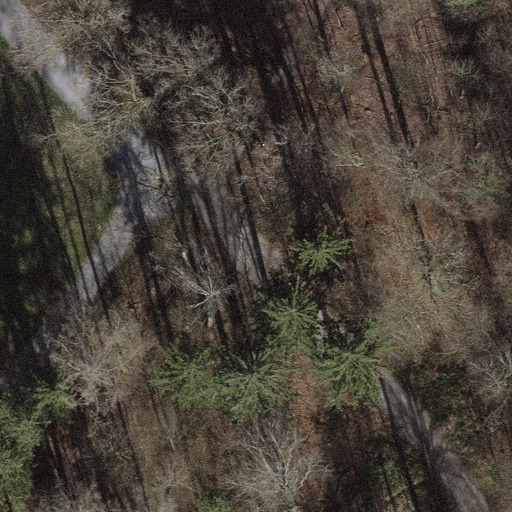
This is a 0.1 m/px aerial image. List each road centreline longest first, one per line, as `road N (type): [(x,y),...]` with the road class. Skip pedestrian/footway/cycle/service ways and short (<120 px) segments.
road 1 (track): [(138,151),(460,451),(481,511)]
road 2 (track): [(138,151),(0,383)]
road 3 (track): [(0,4),(138,151)]
